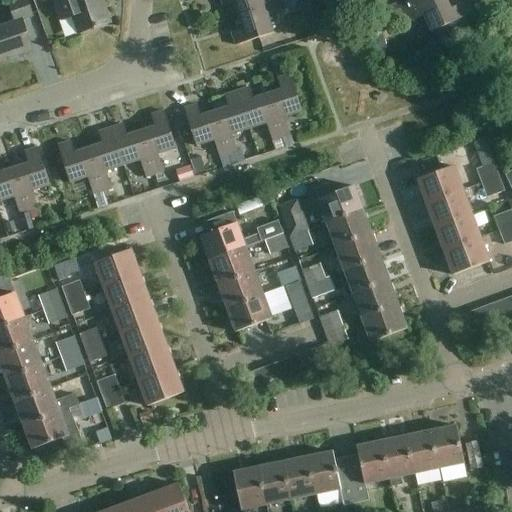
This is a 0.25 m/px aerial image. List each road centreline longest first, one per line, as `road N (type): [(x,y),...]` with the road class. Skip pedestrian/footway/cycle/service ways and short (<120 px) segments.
road 1 (residential): [(231,435),(458,383)]
road 2 (residential): [(13,495),(231,435)]
road 3 (residential): [(0,117),(133,67),(142,0)]
road 4 (residential): [(214,370),(149,197)]
road 5 (residential): [(432,306),(368,135)]
